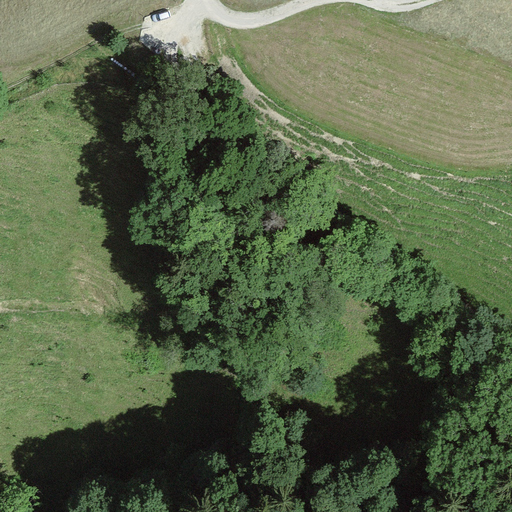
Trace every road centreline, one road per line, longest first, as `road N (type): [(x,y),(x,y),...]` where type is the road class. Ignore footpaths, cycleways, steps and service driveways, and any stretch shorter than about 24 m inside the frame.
road 1 (track): [(511,352),(453,291),(231,135),(167,46),(195,0)]
road 2 (track): [(195,0),(71,64),(0,85)]
